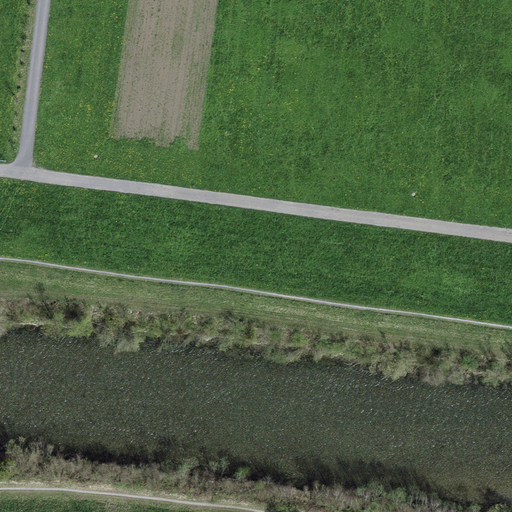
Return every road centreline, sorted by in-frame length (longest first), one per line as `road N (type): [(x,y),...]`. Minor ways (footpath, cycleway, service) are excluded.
road 1 (track): [(511,239),(0,172)]
road 2 (track): [(42,0),(22,175)]
